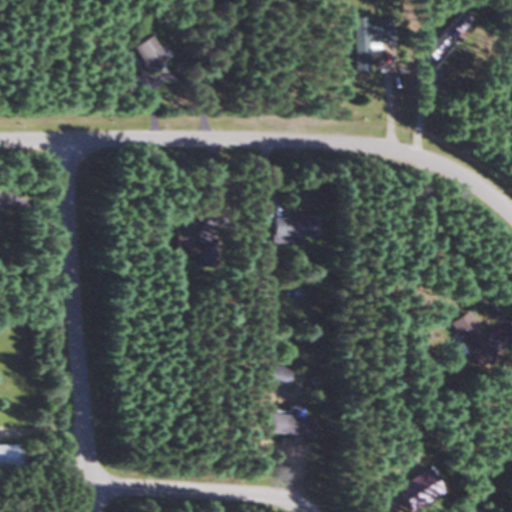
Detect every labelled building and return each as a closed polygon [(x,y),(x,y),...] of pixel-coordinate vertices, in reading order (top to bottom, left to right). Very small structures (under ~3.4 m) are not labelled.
[(466,20),(457,11),(412,56),(421,65),(466,20)] [(386,20),(347,20),(347,42),(386,42),(386,20)] [(158,60),(141,33),(122,45),(139,72),(158,60)] [(311,215),(267,215),(267,236),(311,236),(311,215)] [(191,221),(168,221),(168,259),(191,259),(191,221)] [(195,247),(195,266),(211,266),(211,247),(195,247)] [(488,355),(461,310),(443,321),(470,366),(488,355)] [(255,378),(276,389),(286,371),(265,359),(255,378)] [(307,436),(309,416),(261,412),(259,432),(307,436)] [(0,464),(14,465),(14,445),(0,444),(0,464)]
